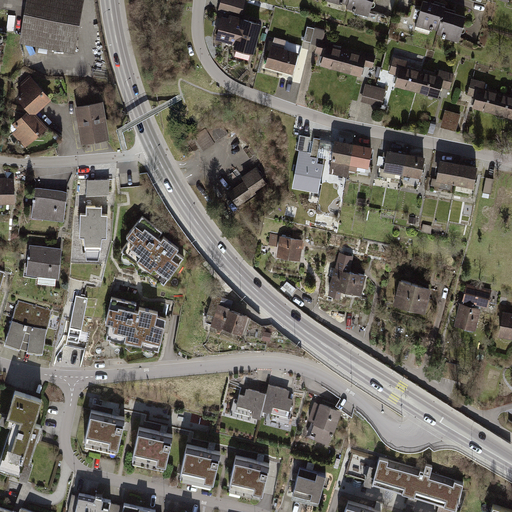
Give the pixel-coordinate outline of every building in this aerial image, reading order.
[(28,0),(21,45),(72,54),(80,0),(28,0)] [(222,0),(220,8),(233,12),(235,0),(222,0)] [(350,0),(350,3),(349,6),(371,12),(374,0),(350,0)] [(424,3),(418,23),(440,29),(444,12),(445,9),(424,3)] [(440,29),(439,32),(460,38),(466,18),(444,12),(440,29)] [(223,18),(217,38),(238,43),(236,48),(237,48),(236,54),(237,56),(248,59),(250,58),(251,52),(252,52),(260,24),(244,19),(243,24),(223,18)] [(312,42),(315,28),(308,26),(305,40),(312,42)] [(319,44),(317,51),(325,53),(322,64),(340,69),(345,51),(332,47),(332,44),(322,42),(325,30),(315,27),(315,28),(312,42),(311,43),(319,44)] [(274,38),(267,64),(292,71),(297,54),(282,50),(284,41),(274,38)] [(365,63),(373,65),(375,56),(362,52),(362,55),(345,51),(340,69),(362,75),(365,63)] [(394,58),(391,71),(400,74),(397,84),(418,90),(422,73),(406,68),(408,61),(394,58)] [(441,85),(450,87),(454,73),(441,70),(439,77),(422,73),(418,90),(438,95),(441,85)] [(19,91),(13,97),(25,109),(34,112),(49,98),(27,75),(15,87),(19,91)] [(472,80),(469,93),(477,96),(475,107),(495,112),(500,94),(484,90),(485,83),(472,80)] [(385,90),(367,85),(363,99),(382,104),(385,90)] [(511,93),(511,97),(500,94),(495,112),(511,116),(511,93)] [(103,102),(78,106),(84,140),(108,136),(103,102)] [(25,109),(11,123),(16,129),(11,133),(23,146),(46,125),(34,112),(25,109)] [(447,111),(443,126),(456,130),(460,115),(447,111)] [(196,136),(204,149),(229,133),(220,121),(196,136)] [(57,146),(63,136),(49,127),(43,137),(57,146)] [(311,156),(312,152),(308,151),(311,137),(301,135),(298,149),(301,150),(294,186),(319,190),(324,164),(317,163),(318,157),(311,156)] [(318,157),(333,160),(331,171),(348,174),(350,163),(353,145),(336,142),(336,145),(321,142),(321,139),(315,138),(312,152),(311,156),(318,157)] [(372,148),(353,145),(350,163),(369,166),(372,148)] [(388,151),(385,169),(403,172),(406,155),(388,151)] [(406,155),(403,172),(421,176),(424,158),(406,155)] [(441,162),(438,179),(456,182),(459,165),(441,162)] [(459,165),(456,182),(474,186),(477,168),(459,165)] [(247,182),(231,192),(239,204),(255,193),(253,189),(265,181),(256,169),(244,177),(247,182)] [(493,193),(495,178),(487,177),(485,191),(493,193)] [(13,178),(0,179),(0,204),(15,203),(13,178)] [(110,178),(87,178),(88,194),(110,194),(110,178)] [(68,192),(37,188),(33,216),(64,219),(68,192)] [(86,213),(82,213),(81,236),(84,236),(86,248),(100,249),(103,236),(107,236),(107,214),(102,214),(103,206),(87,206),(86,213)] [(162,231),(143,216),(128,237),(131,239),(123,249),(145,266),(165,282),(185,256),(177,251),(180,247),(165,236),(162,239),(158,236),(162,231)] [(280,236),(277,254),(299,257),(302,239),(280,236)] [(61,249),(32,245),(29,269),(40,270),(39,283),(56,285),(61,249)] [(354,256),(339,252),(330,288),(359,295),(364,275),(350,271),(354,256)] [(432,287),(398,280),(393,306),(427,313),(432,287)] [(501,291),(466,282),(455,323),(476,327),(483,303),(488,305),(489,300),(497,302),(501,291)] [(76,294),(67,340),(79,342),(88,297),(76,294)] [(137,303),(113,298),(107,322),(111,323),(107,336),(159,349),(167,317),(159,315),(159,312),(141,307),(140,310),(135,309),(137,303)] [(52,310),(18,300),(6,342),(40,352),(52,310)] [(220,308),(215,322),(242,332),(247,317),(220,308)] [(511,312),(504,311),(499,332),(511,335),(511,312)] [(272,333),(264,331),(263,340),(271,341),(272,333)] [(263,408),(272,411),(270,418),(289,423),(294,405),(291,404),(293,398),(285,396),(287,389),(270,385),(268,393),(263,408)] [(263,408),(268,393),(249,387),(247,393),(241,392),(239,400),(235,399),(230,415),(251,420),(252,414),(261,416),(263,408)] [(42,399),(16,391),(8,415),(15,417),(0,462),(0,465),(21,473),(25,461),(29,463),(41,425),(35,423),(42,399)] [(355,406),(343,397),(337,404),(352,415),(355,406)] [(316,420),(311,434),(329,441),(340,410),(322,403),(319,411),(313,409),(310,418),(316,420)] [(125,417),(91,409),(84,439),(118,447),(125,417)] [(173,434),(139,426),(132,457),(166,464),(173,434)] [(221,451),(186,443),(179,473),(214,481),(221,451)] [(270,463),(236,455),(229,485),(263,493),(270,463)] [(424,470),(380,457),(373,481),(411,492),(408,499),(416,501),(418,495),(456,506),(464,482),(431,472),(433,465),(427,463),(424,470)] [(326,474),(300,466),(293,492),(306,496),(307,492),(311,493),(309,501),(318,504),(326,474)] [(91,511),(95,496),(79,493),(74,511),(91,511)] [(108,511),(111,500),(95,496),(91,511),(108,511)] [(380,511),(381,510),(348,500),(344,511),(380,511)] [(138,511),(140,506),(124,502),(122,511),(138,511)]
